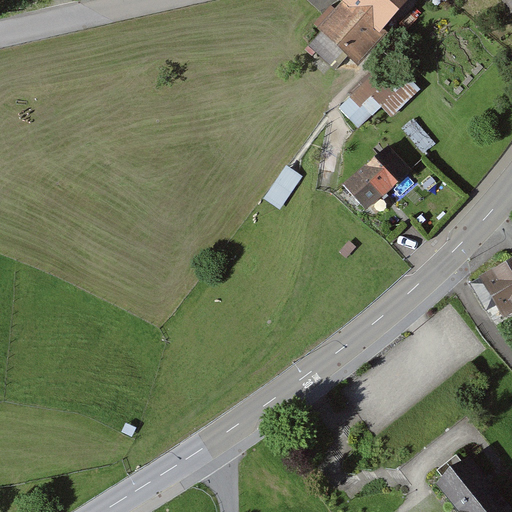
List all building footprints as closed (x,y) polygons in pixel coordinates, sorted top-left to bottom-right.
[(412,0),(348,0),(320,31),(362,67),(389,36),(385,31),(412,0)] [(511,0),(501,0),(511,14),(511,0)] [(394,115),(415,95),(385,64),(341,106),(361,127),(384,105),(394,115)] [(391,146),(345,184),(367,211),(414,173),(391,146)] [(511,260),(481,279),(506,320),(511,316),(511,260)] [(511,511),(511,509),(472,456),(436,483),(458,511),(511,511)]
